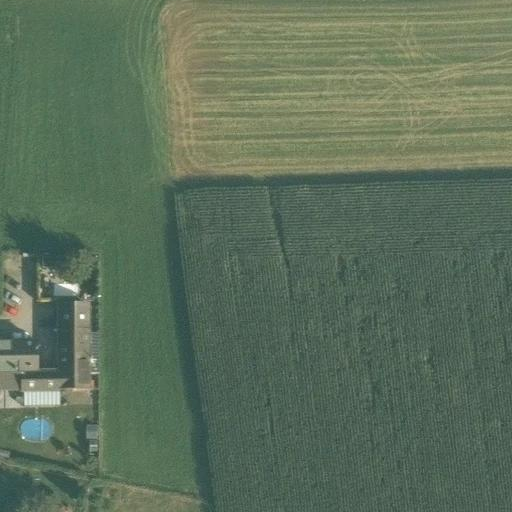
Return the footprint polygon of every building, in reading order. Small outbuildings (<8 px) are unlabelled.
[(64,257),(41,256),(41,270),(64,270),(64,257)] [(59,332),(88,332),(88,331),(87,331),(87,308),(59,308),(59,332)] [(58,332),(58,373),(88,373),(88,332),(59,332),(58,332)] [(99,332),(88,332),(88,373),(99,373),(99,332)] [(0,374),(22,374),(21,373),(37,373),(36,344),(0,344),(0,374)] [(21,373),(22,374),(21,391),(22,392),(59,391),(88,391),(88,373),(58,373),(37,373),(21,373)] [(0,391),(21,391),(22,374),(0,374),(0,391)] [(22,392),(23,409),(59,408),(59,391),(22,392)] [(9,453),(0,451),(0,458),(8,460),(9,453)]
